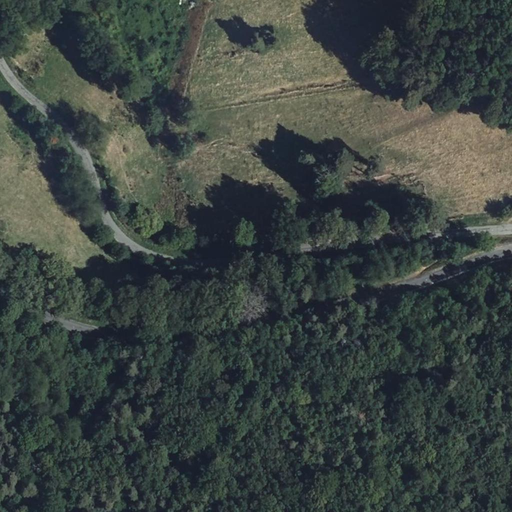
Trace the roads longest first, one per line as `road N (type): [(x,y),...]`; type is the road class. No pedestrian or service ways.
road 1 (unclassified): [(0,55),(12,78),(78,142),(110,226),(137,248),(180,265),(241,270),(511,228)]
road 2 (tertiary): [(0,294),(103,337),(177,342),(302,318),(511,251)]
road 3 (track): [(511,103),(452,80),(408,73),(380,81),(378,58),(421,0)]
